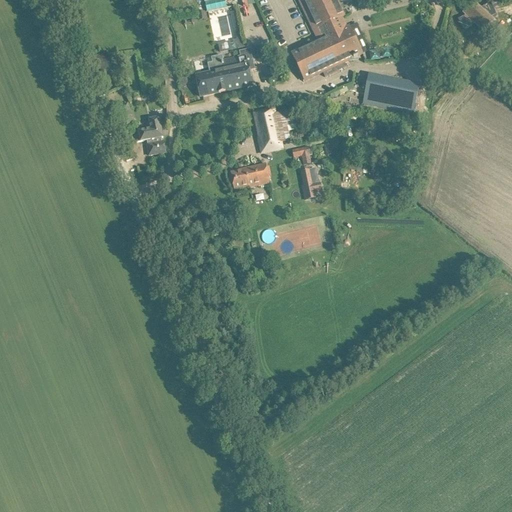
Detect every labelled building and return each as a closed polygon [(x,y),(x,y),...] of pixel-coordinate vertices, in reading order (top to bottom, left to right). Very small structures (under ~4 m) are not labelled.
[(164,4),(166,13),(186,10),(185,0),(164,4)] [(315,44),(293,54),(305,81),(324,73),(327,79),(348,70),(345,63),(354,58),(354,59),(358,57),(358,56),(362,54),(350,30),(350,28),(346,29),(341,18),(344,16),(336,0),(303,0),(317,29),(320,28),(325,39),(315,44)] [(493,0),(487,3),(483,0),(473,0),(466,6),(470,9),(465,12),(471,21),(478,17),(488,27),(500,15),(496,11),(503,8),(497,0),(493,0)] [(210,73),(196,76),(201,100),(253,89),(253,86),(253,85),(250,73),(250,71),(255,70),(251,52),(251,50),(246,51),(239,52),(240,57),(223,60),(222,56),(212,58),(213,63),(208,64),(210,73)] [(111,70),(108,62),(104,53),(95,57),(102,74),(111,70)] [(419,85),(370,75),(364,105),(413,115),(419,85)] [(136,122),(128,104),(119,108),(127,126),(136,122)] [(254,114),(260,141),(258,141),(261,155),(285,150),(283,142),(291,140),(288,128),(295,126),(292,111),(277,115),(276,109),(254,114)] [(166,153),(164,142),(162,142),(161,138),(163,138),(160,118),(150,120),(151,130),(139,132),(141,142),(147,141),(149,156),(166,153)] [(333,145),(324,146),(326,157),(335,155),(333,145)] [(310,148),(293,151),(294,159),(302,158),(304,166),(312,165),(310,156),(311,156),(310,148)] [(231,173),(234,190),(235,191),(249,188),(250,190),(270,185),(269,180),(272,179),(270,169),(267,169),(266,165),(244,169),(244,170),(231,173)] [(316,169),(301,172),(304,186),(302,187),(305,201),(316,199),(315,194),(323,192),(321,184),(312,186),(311,180),(318,179),(316,169)]
